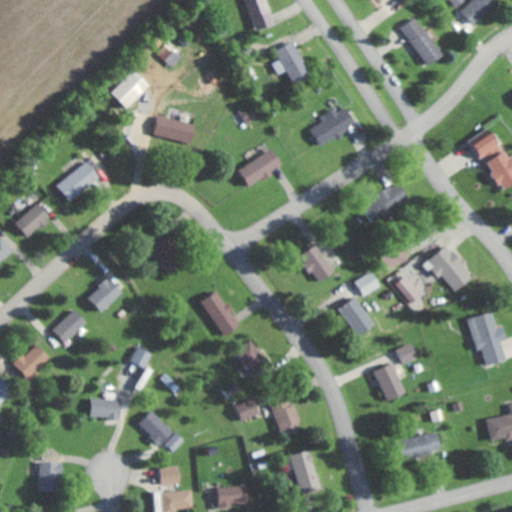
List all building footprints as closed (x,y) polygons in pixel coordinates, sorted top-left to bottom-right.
[(269,24),(261,0),(241,0),(250,30),(269,24)] [(467,25),(491,7),(486,0),(470,0),(457,10),(467,25)] [(397,26),(420,65),(436,55),(413,17),(397,26)] [(269,63),(274,74),(283,71),(288,85),(305,78),(290,41),(271,48),(276,61),(269,63)] [(103,94),(118,109),(142,87),(128,71),(103,94)] [(339,106),(318,116),(321,121),(305,130),(313,146),(350,127),(339,106)] [(253,119),(245,107),(237,112),(245,124),(253,119)] [(149,135),(186,145),(192,126),(155,115),(149,135)] [(511,157),(508,152),(499,158),(481,132),(461,145),(473,163),(477,161),(485,173),(482,175),(489,185),(493,183),(496,187),(511,176),(511,157)] [(286,166),(276,148),(239,169),(249,187),(286,166)] [(71,200),(101,178),(89,162),(59,184),(71,200)] [(53,219),(44,203),(18,219),(28,234),(53,219)] [(0,238),(0,263),(16,249),(4,235),(0,238)] [(186,262),(170,238),(153,248),(169,273),(186,262)] [(322,282),(338,270),(317,244),(302,256),(322,282)] [(455,293),(475,277),(450,244),(430,260),(455,293)] [(367,296),(384,285),(374,270),(358,281),(367,296)] [(412,304),(425,293),(409,274),(396,285),(412,304)] [(91,296),(105,311),(126,291),(111,276),(91,296)] [(203,301),(225,335),(242,323),(221,290),(203,301)] [(364,335),(378,323),(356,297),(342,309),(364,335)] [(54,330),(67,343),(89,320),(76,307),(54,330)] [(488,365),(509,359),(504,340),(509,339),(506,325),(499,327),(495,311),(470,318),(479,351),(484,349),(488,365)] [(256,363),(262,347),(246,340),(239,356),(256,363)] [(51,356),(38,342),(15,363),(28,377),(51,356)] [(397,350),(404,364),(420,357),(413,342),(397,350)] [(155,351),(140,346),(135,361),(150,366),(155,351)] [(377,370),(389,400),(407,393),(396,363),(377,370)] [(0,404),(16,389),(2,374),(0,376),(0,404)] [(274,404),(285,436),(305,428),(294,397),(274,404)] [(124,399),(94,398),(93,417),(123,418),(124,399)] [(244,420),(261,414),(256,398),(238,404),(244,420)] [(168,441),(177,451),(187,441),(156,409),(142,422),(164,445),(168,441)] [(511,413),(489,418),(493,441),(511,437),(511,413)] [(441,432),(412,436),(415,456),(444,452),(441,432)] [(322,488),(315,449),(294,453),(301,492),(322,488)] [(41,490),(59,491),(60,461),(42,460),(41,490)] [(184,483),(183,466),(164,466),(164,484),(184,483)] [(251,504),(250,485),(221,486),(222,505),(251,504)] [(164,492),(166,510),(196,508),(195,489),(164,492)]
